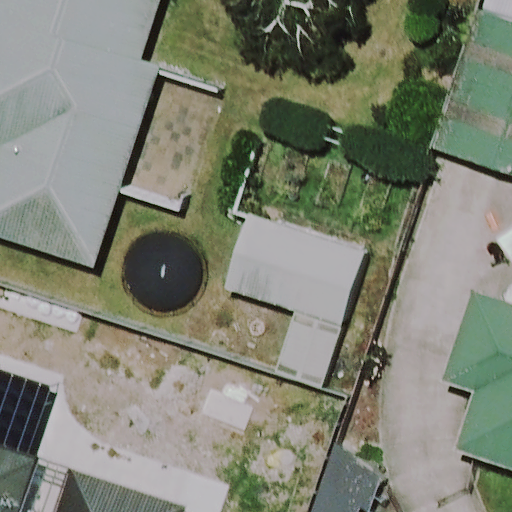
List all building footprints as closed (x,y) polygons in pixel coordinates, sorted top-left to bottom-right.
[(165,0),(0,0),(0,140),(9,143),(0,171),(0,231),(104,263),(163,67),(147,62),(165,0)] [(511,23),(481,14),(439,146),(511,169),(511,23)] [(371,255),(257,218),(235,287),(348,324),(371,255)] [(511,307),(483,298),(455,379),(485,389),(465,449),(511,465),(511,307)] [(290,386),(189,360),(175,415),(276,441),(290,386)] [(0,404),(6,385),(0,382),(0,511),(61,511),(75,471),(0,446),(0,404)]
